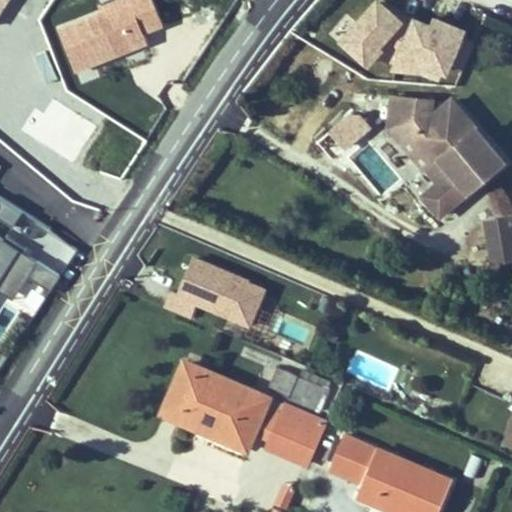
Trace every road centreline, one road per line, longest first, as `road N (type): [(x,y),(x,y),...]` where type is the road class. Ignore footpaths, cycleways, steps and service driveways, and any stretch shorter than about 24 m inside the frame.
road 1 (tertiary): [(277,0),(0,421)]
road 2 (unknown): [(13,399),(185,465)]
road 3 (unknown): [(112,242),(0,147)]
